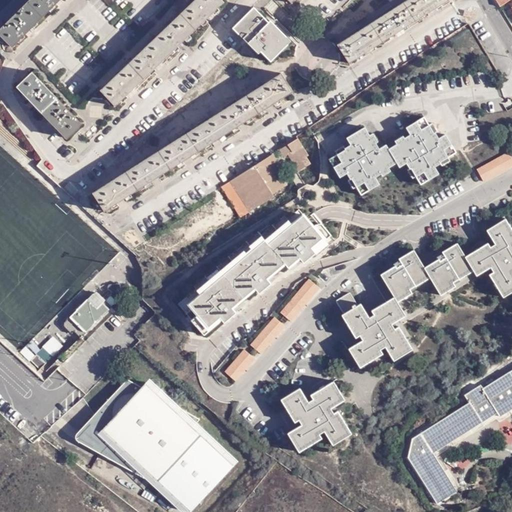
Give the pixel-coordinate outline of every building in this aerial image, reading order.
[(59,0),(30,0),(0,30),(0,33),(13,46),(59,0)] [(225,1),(223,0),(194,0),(100,89),(115,105),(225,1)] [(447,0),(407,0),(337,44),(349,62),(447,0)] [(233,27),(236,30),(257,10),(254,7),(233,27)] [(257,10),(236,30),(258,53),(260,50),(269,60),(289,40),(271,21),(269,23),(257,10)] [(33,71),(18,86),(67,138),(82,124),(33,71)] [(92,193),(104,211),(290,93),(281,73),(92,193)] [(413,123),(405,128),(410,135),(418,131),(413,123)] [(386,149),(378,154),(386,167),(389,171),(395,167),(399,173),(400,172),(405,180),(413,176),(417,183),(427,177),(424,171),(429,168),(428,166),(436,161),(432,153),(439,149),(434,140),(427,144),(423,137),(422,139),(418,131),(410,135),(405,128),(396,133),(400,140),(394,143),(394,145),(386,149)] [(422,128),(418,131),(422,139),(423,137),(426,136),(422,128)] [(386,167),(378,154),(376,150),(369,154),(365,148),(364,149),(359,141),(354,133),(337,143),(342,150),(336,153),(336,154),(328,160),(331,166),(325,172),(331,181),(337,177),(341,183),(342,183),(347,190),(355,186),(359,194),(369,188),(364,182),(371,178),(372,180),(380,175),(378,172),(386,167)] [(299,171),(311,163),(307,157),(309,155),(298,138),(288,144),(291,149),(288,153),(299,171)] [(364,149),(365,148),(367,147),(362,138),(359,141),(364,149)] [(444,157),(439,149),(432,153),(436,161),(444,157)] [(326,156),(328,160),(336,154),(336,153),(334,151),(326,156)] [(511,165),(511,158),(509,152),(477,170),(484,181),(511,165)] [(320,164),(325,172),(331,166),(328,160),(320,164)] [(255,166),(230,181),(250,212),(274,196),(273,194),(287,185),(273,163),(262,165),(257,169),(255,166)] [(400,172),(399,173),(396,175),(401,182),(405,180),(400,172)] [(413,176),(405,180),(410,188),(417,183),(413,176)] [(343,193),(347,190),(342,183),(341,183),(339,185),(343,193)] [(352,199),(359,194),(355,186),(347,190),(352,199)] [(201,294),(189,303),(198,314),(202,319),(196,325),(204,334),(222,319),(225,323),(236,312),(232,308),(255,288),(259,293),(271,283),(267,278),(285,263),(288,267),(300,257),(304,262),(316,252),(313,249),(331,234),(323,224),(316,229),(311,223),(304,214),(292,224),(268,244),(265,239),(253,249),(247,255),(201,294)] [(265,239),(268,244),(292,224),(289,220),(265,239)] [(487,247),(466,261),(474,273),(477,278),(491,270),(495,275),(490,278),(504,301),(511,295),(511,233),(506,223),(488,234),(496,248),(490,252),(487,247)] [(250,245),(253,249),(265,239),(262,235),(250,245)] [(474,273),(466,261),(457,246),(443,255),(444,257),(443,258),(441,257),(436,262),(438,264),(426,271),(431,279),(443,297),(456,288),(454,284),(459,281),(460,283),(474,273)] [(197,290),(201,294),(247,255),(244,251),(197,290)] [(431,279),(426,271),(415,254),(401,263),(402,265),(399,266),(398,265),(391,270),(392,273),(381,279),(395,299),(399,304),(413,295),(410,292),(415,288),(417,289),(431,279)] [(311,279),(282,312),(292,321),(320,288),(311,279)] [(108,295),(107,298),(112,304),(115,301),(116,300),(117,296),(117,289),(105,289),(106,292),(108,295)] [(90,298),(86,302),(94,310),(99,305),(101,303),(99,301),(96,298),(93,297),(90,298)] [(102,303),(108,309),(112,304),(107,298),(102,303)] [(341,318),(343,320),(353,314),(353,311),(347,302),(345,300),(344,299),(335,305),(334,309),(341,318)] [(399,304),(395,299),(371,314),(374,319),(367,323),(358,310),(353,314),(343,320),(339,323),(353,345),(356,343),(359,349),(346,357),(357,375),(380,361),(377,357),(383,353),(392,367),(415,353),(400,331),(396,332),(393,327),(393,326),(394,326),(407,318),(399,304)] [(69,320),(84,334),(106,311),(99,305),(94,310),(86,302),(69,320)] [(99,305),(106,311),(108,309),(102,303),(101,303),(99,305)] [(202,319),(198,314),(192,320),(196,325),(202,319)] [(286,326),(276,317),(253,345),(263,353),(286,326)] [(79,340),(84,334),(69,320),(62,328),(70,336),(73,333),(79,340)] [(255,359),(245,350),(227,372),(237,380),(255,359)] [(127,376),(90,417),(94,445),(168,486),(169,485),(192,505),(233,462),(191,424),(198,416),(167,397),(164,399),(145,381),(142,384),(127,376)] [(511,379),(490,392),(487,388),(471,398),(475,405),(417,442),(414,461),(442,506),(463,492),(439,455),(503,415),(506,419),(511,415),(511,379)] [(329,452),(349,441),(335,418),(330,421),(327,416),(341,407),(329,388),(306,403),(309,407),(303,410),(295,397),(276,409),(289,430),(293,427),(297,433),(284,441),(296,460),(318,446),(316,442),(321,439),(329,452)] [(90,417),(73,435),(94,445),(90,417)]
